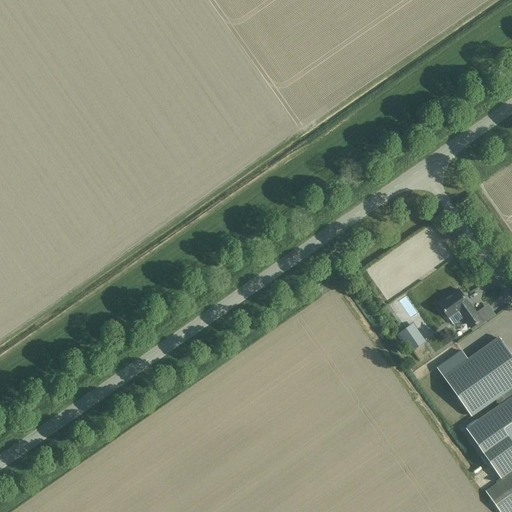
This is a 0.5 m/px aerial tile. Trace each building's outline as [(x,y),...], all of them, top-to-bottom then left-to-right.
[(458,290),(456,291),(438,304),(448,318),(458,311),(471,328),(481,321),(480,319),(480,320),(477,316),(478,315),(469,303),(468,303),(458,290)] [(408,327),(399,334),(411,351),(420,344),(408,327)] [(458,350),(463,346),(465,350),(470,346),(462,336),(453,343),(458,350)] [(511,356),(499,338),(467,361),(459,350),(436,366),(444,377),(471,416),(494,399),(500,407),(511,397),(511,356)] [(511,470),(511,397),(500,407),(492,412),(491,412),(466,429),(501,479),(511,470)] [(511,511),(511,473),(486,492),(499,511),(511,511)]
